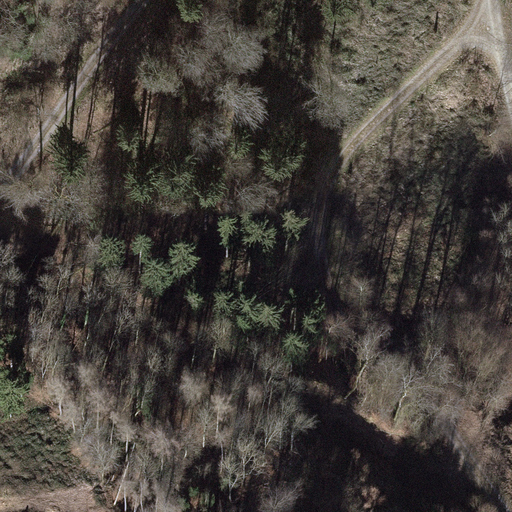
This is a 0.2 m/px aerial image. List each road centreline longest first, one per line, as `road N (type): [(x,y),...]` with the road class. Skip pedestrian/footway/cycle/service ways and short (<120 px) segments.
road 1 (track): [(504,511),(436,412),(360,354),(331,302),(323,227),(343,155),(400,89),(495,42)]
road 2 (track): [(495,496),(380,447),(90,281)]
road 3 (track): [(141,0),(0,182)]
